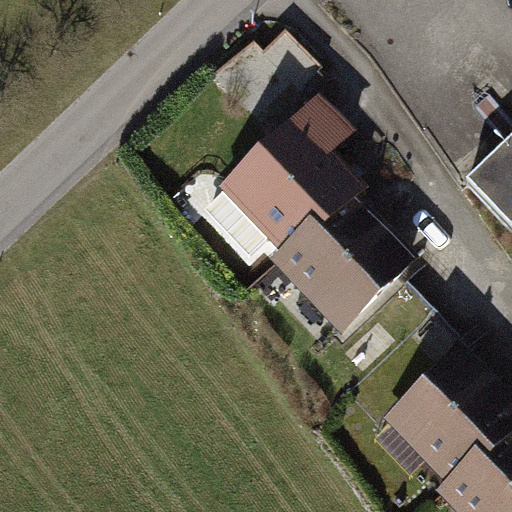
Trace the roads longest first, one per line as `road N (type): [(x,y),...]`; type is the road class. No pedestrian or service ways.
road 1 (residential): [(292,0),(358,67),(511,295)]
road 2 (tertiary): [(0,214),(225,0)]
